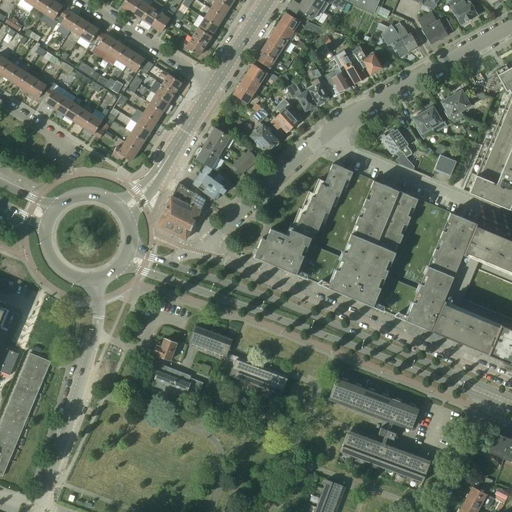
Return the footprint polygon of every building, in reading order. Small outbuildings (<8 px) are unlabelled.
[(38,0),(34,7),(44,13),(52,0),(51,0),(38,0)] [(57,21),(61,16),(65,10),(61,8),(62,7),(52,0),(44,13),(54,19),(57,21)] [(125,0),(126,1),(122,7),(132,14),(140,1),(139,0),(125,0)] [(224,18),(230,8),(217,0),(216,0),(211,9),(224,18)] [(217,0),(230,8),(235,0),(217,0)] [(324,12),(319,10),(303,0),(300,5),(293,1),(288,9),(296,15),(312,21),(314,18),(318,21),(324,12)] [(302,0),(303,0),(319,10),(324,12),(329,4),(331,4),(333,0),(302,0)] [(346,3),(339,0),(333,0),(331,4),(343,9),(346,3)] [(343,0),(374,13),(380,0),(343,0)] [(457,4),(455,0),(452,0),(449,2),(451,7),(459,22),(461,25),(470,20),(460,3),(457,4)] [(460,3),(470,20),(478,16),(471,2),(469,3),(467,0),(464,0),(463,1),(462,0),(455,0),(457,4),(460,3)] [(132,14),(142,20),(150,7),(140,1),(132,14)] [(150,7),(142,20),(152,26),(160,13),(163,7),(154,1),(150,7)] [(211,9),(205,19),(218,27),(224,18),(211,9)] [(69,11),(68,12),(65,10),(61,16),(57,21),(70,30),(78,17),(69,11)] [(152,26),(162,33),(173,14),(169,12),(167,12),(165,16),(160,13),(152,26)] [(431,12),(417,20),(422,30),(421,30),(430,47),(449,37),(447,34),(453,31),(446,19),(441,22),(440,20),(437,22),(431,12)] [(286,13),(280,22),(294,31),(300,22),(286,13)] [(6,22),(19,31),(22,26),(9,17),(6,22)] [(89,24),(78,17),(70,30),(81,36),(89,24)] [(198,28),(211,37),(218,27),(205,19),(198,28)] [(274,32),(288,41),(294,31),(280,22),(274,32)] [(305,28),(321,35),(325,29),(309,22),(305,28)] [(393,26),(397,31),(399,36),(401,35),(410,52),(419,47),(411,33),(409,35),(404,27),(403,28),(400,22),(393,26)] [(381,35),(388,27),(379,23),(375,32),(381,35)] [(99,30),(89,24),(81,36),(94,45),(98,39),(101,33),(98,31),(99,30)] [(392,25),(381,35),(388,46),(393,43),(401,57),(410,52),(401,35),(399,36),(397,31),(393,26),(392,25)] [(198,28),(192,38),(205,46),(211,37),(198,28)] [(41,37),(32,32),(30,36),(38,42),(41,37)] [(291,43),(288,41),(274,32),(268,41),(282,50),(285,52),(291,43)] [(98,39),(94,45),(107,53),(115,40),(105,34),(104,35),(101,33),(98,39)] [(326,45),(331,42),(327,34),(322,37),(326,45)] [(199,56),(205,46),(192,38),(189,44),(184,40),(181,45),(199,56)] [(125,47),(115,40),(107,53),(104,59),(113,65),(116,59),(125,47)] [(268,41),(262,50),(276,59),(282,50),(268,41)] [(125,47),(116,59),(126,66),(134,53),(125,47)] [(360,47),(352,51),(353,54),(358,61),(363,69),(366,67),(371,75),(376,72),(378,72),(381,70),(381,69),(382,68),(374,54),(367,58),(360,47)] [(270,69),(276,59),(262,50),(256,60),(270,69)] [(344,51),(333,57),(340,68),(345,66),(355,84),(362,80),(363,80),(366,79),(366,77),(367,77),(363,69),(358,61),(353,54),(348,57),(344,51)] [(47,52),(44,58),(49,61),(49,60),(52,56),(52,55),(47,52)] [(64,52),(60,58),(65,60),(68,54),(64,52)] [(144,59),(134,53),(126,66),(136,72),(144,59)] [(54,64),(57,58),(52,55),(52,56),(49,60),(49,61),(54,64)] [(0,74),(9,80),(17,67),(7,61),(0,72),(0,74)] [(511,62),(495,72),(507,91),(509,90),(511,92),(469,192),(511,210),(511,62)] [(70,74),(74,69),(65,64),(62,69),(70,74)] [(253,65),(246,75),(260,84),(267,74),(253,65)] [(86,66),(83,71),(91,77),(95,72),(86,66)] [(27,73),(17,67),(9,80),(18,86),(27,73)] [(143,67),(140,71),(146,75),(149,70),(143,67)] [(333,72),(325,76),(328,82),(326,83),(326,84),(330,90),(334,97),(340,94),(339,93),(344,90),(346,90),(349,89),(349,87),(350,86),(342,72),(339,68),(333,72)] [(314,87),(309,90),(318,106),(319,105),(321,106),(324,104),(324,102),(326,101),(325,100),(329,98),(325,93),(330,90),(317,69),(311,71),(313,77),(316,76),(317,78),(311,82),(314,87)] [(166,79),(162,85),(175,93),(181,83),(163,71),(160,76),(166,79)] [(75,78),(79,80),(85,83),(88,78),(82,75),(83,75),(79,72),(75,78)] [(97,81),(101,76),(95,72),(92,77),(97,81)] [(18,86),(28,92),(37,79),(27,73),(18,86)] [(246,75),(240,85),(254,93),(260,84),(246,75)] [(110,78),(105,86),(111,89),(116,81),(110,78)] [(42,93),(46,95),(49,90),(45,88),(47,85),(37,79),(28,92),(38,98),(42,93)] [(129,89),(134,93),(140,84),(134,80),(129,89)] [(318,106),(309,90),(302,94),(296,83),(290,86),(287,81),(283,83),(286,88),(289,92),(292,98),(293,99),(297,97),(305,111),(310,109),(310,110),(311,110),(313,111),(317,109),(318,106)] [(117,93),(121,87),(115,83),(112,89),(117,93)] [(162,85),(156,94),(169,103),(175,93),(162,85)] [(247,104),(254,93),(240,85),(233,95),(234,95),(233,96),(232,96),(231,98),(246,106),(247,104)] [(52,92),(49,90),(46,95),(49,97),(45,103),(56,110),(64,97),(53,90),(52,92)] [(452,95),(452,96),(461,112),(473,105),(469,98),(467,99),(462,90),(456,93),(455,93),(452,94),(452,95)] [(478,92),(476,96),(484,100),(486,95),(478,92)] [(156,94),(150,104),(163,112),(169,103),(156,94)] [(465,117),(461,112),(452,96),(450,97),(449,96),(447,97),(447,99),(441,102),(446,111),(444,112),(448,119),(454,123),(465,117)] [(73,103),(64,97),(56,110),(64,115),(73,103)] [(285,100),(276,108),(278,111),(280,113),(293,127),(294,126),(296,126),(298,124),(298,122),(299,121),(295,117),(298,114),(287,102),(285,100)] [(82,109),(73,103),(64,115),(74,122),(82,109)] [(150,104),(144,114),(156,122),(163,112),(150,104)] [(264,119),(268,115),(262,107),(257,111),(264,119)] [(433,107),(423,112),(432,128),(434,131),(435,133),(447,126),(440,114),(438,115),(433,107)] [(92,115),(82,109),(74,122),(84,128),(92,115)] [(264,119),(257,111),(253,116),(259,123),(264,119)] [(434,131),(432,128),(423,112),(413,118),(418,127),(416,128),(421,137),(423,139),(427,135),(434,131)] [(292,128),(293,127),(280,113),(275,117),(273,115),(268,120),(279,132),(283,129),(286,133),(288,132),(289,132),(292,129),(292,128)] [(144,114),(137,123),(150,132),(156,122),(144,114)] [(102,121),(92,115),(84,128),(94,134),(102,121)] [(137,123),(131,133),(144,141),(150,132),(137,123)] [(464,124),(463,125),(459,127),(464,134),(469,131),(464,124)] [(263,125),(251,136),(266,152),(273,146),(275,148),(279,144),(277,142),(278,141),(263,125)] [(215,126),(209,137),(225,148),(232,136),(215,126)] [(402,131),(411,144),(417,140),(409,127),(402,131)] [(408,146),(408,144),(397,129),(395,128),(387,132),(406,157),(411,154),(412,152),(407,146),(408,146)] [(104,135),(111,139),(113,135),(107,131),(104,135)] [(400,164),(413,170),(415,166),(406,157),(387,132),(380,137),(380,139),(391,154),(393,154),(396,153),(399,157),(396,159),(400,164)] [(144,141),(131,133),(125,143),(138,151),(144,141)] [(225,148),(209,137),(202,148),(219,158),(221,159),(227,149),(225,148)] [(131,161),(138,151),(125,143),(121,149),(117,146),(113,154),(122,160),(124,157),(131,161)] [(440,154),(445,156),(448,149),(438,145),(435,152),(440,154)] [(213,169),(219,158),(202,148),(196,159),(207,165),(213,169)] [(244,155),(253,165),(258,160),(250,150),(244,155)] [(450,177),(456,161),(445,156),(440,154),(433,173),(437,175),(438,172),(441,173),(442,171),(450,175),(449,177),(450,177)] [(244,155),(239,160),(248,169),(253,165),(244,155)] [(248,169),(239,160),(233,165),(234,165),(242,174),(248,169)] [(333,163),(325,181),(319,179),(313,193),(309,191),(301,209),(299,208),(293,223),(291,222),(286,234),(271,228),(266,239),(262,237),(254,256),(431,330),(476,223),(333,163)] [(229,187),(226,186),(229,182),(218,172),(213,169),(207,165),(202,173),(199,177),(200,178),(195,185),(218,199),(223,191),(226,192),(229,187)] [(244,185),(240,180),(235,185),(239,190),(244,185)] [(189,189),(179,182),(172,196),(171,196),(168,203),(164,210),(193,225),(195,220),(198,221),(201,214),(199,213),(205,200),(198,195),(189,189)] [(200,192),(192,186),(189,189),(198,195),(200,192)] [(164,210),(157,226),(186,239),(193,225),(164,210)] [(511,238),(477,223),(476,223),(431,330),(511,364),(511,238)] [(0,290),(9,294),(14,282),(0,276),(0,290)] [(0,370),(10,374),(19,353),(6,348),(20,316),(0,307),(0,370)] [(195,326),(189,342),(227,356),(233,340),(195,326)] [(156,345),(153,354),(170,360),(177,343),(164,338),(161,347),(156,345)] [(30,353),(26,364),(46,373),(51,362),(30,353)] [(282,395),(288,379),(236,359),(230,376),(282,395)] [(210,367),(204,364),(203,364),(202,365),(197,363),(194,369),(207,374),(210,367)] [(42,385),(46,373),(26,364),(21,376),(42,385)] [(190,376),(177,371),(163,366),(160,371),(158,370),(155,378),(157,379),(154,385),(165,389),(165,390),(172,393),(172,392),(182,396),(183,394),(191,398),(193,392),(185,389),(189,377),(190,376)] [(37,396),(42,385),(21,376),(16,387),(37,396)] [(203,382),(189,377),(185,389),(193,392),(191,398),(196,400),(203,382)] [(419,409),(391,399),(337,378),(330,398),(412,428),(419,409)] [(37,396),(16,387),(11,399),(32,408),(37,396)] [(27,419),(32,408),(11,399),(6,410),(27,419)] [(27,419),(6,410),(1,422),(22,430),(27,419)] [(0,434),(17,442),(22,430),(1,422),(0,425),(0,434)] [(381,428),(379,434),(394,440),(396,433),(381,428)] [(347,433),(340,452),(423,483),(430,464),(347,433)] [(488,452),(511,461),(511,439),(496,433),(488,452)] [(0,448),(13,453),(17,442),(0,434),(0,448)] [(8,465),(13,453),(0,448),(0,455),(2,457),(0,462),(8,465)] [(333,511),(344,486),(327,480),(314,511),(333,511)] [(473,486),(464,504),(478,511),(481,505),(488,509),(494,498),(473,486)] [(497,495),(495,498),(500,501),(503,503),(505,500),(509,494),(498,488),(495,494),(497,495)] [(500,511),(504,503),(500,501),(495,509),(500,511)]
